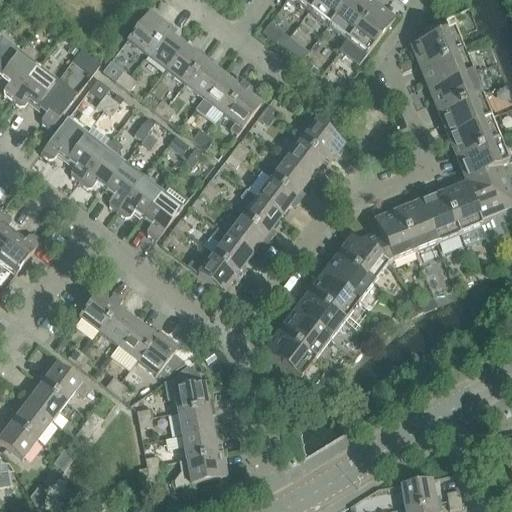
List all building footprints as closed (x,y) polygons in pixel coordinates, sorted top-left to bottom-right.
[(288,0),(289,0),(308,15),(319,0),(288,0)] [(319,0),(308,15),(327,29),(349,0),(319,0)] [(349,0),(327,29),(346,44),(373,9),(362,0),(349,0)] [(393,24),(374,9),(338,55),(358,69),(393,24)] [(168,30),(149,15),(126,43),(146,58),(168,30)] [(412,48),(421,71),(463,54),(453,32),(450,33),(445,22),(422,31),(426,43),(412,48)] [(166,35),(169,30),(168,30),(146,58),(165,73),(184,49),(166,35)] [(0,80),(19,56),(0,41),(0,80)] [(165,73),(184,88),(203,63),(184,49),(165,73)] [(421,71),(430,93),(472,77),(463,54),(421,71)] [(38,70),(19,56),(0,80),(0,82),(7,88),(3,94),(3,99),(11,105),(38,70)] [(184,88),(203,102),(222,78),(203,63),(184,88)] [(57,85),(38,70),(11,105),(19,111),(24,110),(29,104),(37,111),(57,85)] [(115,85),(122,90),(130,80),(123,75),(115,85)] [(430,93),(439,116),(481,99),(472,77),(430,93)] [(203,102),(222,117),(241,92),(222,78),(203,102)] [(130,80),(122,90),(129,95),(137,85),(130,80)] [(57,85),(37,111),(46,117),(41,123),(42,128),(50,135),(76,100),(57,85)] [(261,107),(241,92),(222,117),(242,132),(261,107)] [(98,108),(104,113),(112,103),(105,98),(98,108)] [(490,121),(481,99),(439,116),(448,138),(490,121)] [(112,103),(104,113),(111,118),(119,108),(112,103)] [(153,114),(160,119),(168,109),(161,104),(153,114)] [(268,108),(263,115),(273,123),(278,116),(268,108)] [(168,109),(160,119),(167,125),(175,115),(168,109)] [(273,123),(263,115),(258,122),(268,130),(273,123)] [(490,121),(448,138),(457,160),(499,143),(490,121)] [(58,157),(66,163),(86,137),(66,122),(39,157),(48,164),(53,163),(58,157)] [(150,132),(149,134),(156,140),(163,129),(156,124),(150,132)] [(300,143),(329,166),(344,146),(315,124),(300,143)] [(149,134),(150,132),(144,127),(143,126),(134,139),(141,144),(149,134)] [(191,143),(198,149),(206,139),(199,133),(191,143)] [(71,181),(78,187),(105,152),(86,137),(66,163),(74,170),(70,176),(71,181)] [(206,139),(198,149),(205,154),(213,144),(206,139)] [(286,163),(310,182),(324,163),(329,167),(329,166),(300,143),(286,163)] [(508,166),(499,143),(457,160),(466,182),(500,169),(508,166)] [(239,146),(234,153),(244,161),(249,154),(239,146)] [(96,186),(104,192),(124,167),(105,152),(78,187),(86,193),(91,192),(96,186)] [(244,161),(234,153),(228,160),(239,168),(244,161)] [(194,154),(187,164),(194,169),(201,159),(194,154)] [(271,182),(296,201),(310,182),(286,163),(271,182)] [(109,210),(116,216),(143,181),(124,167),(104,192),(113,199),(108,205),(109,210)] [(511,197),(500,169),(466,182),(468,187),(464,188),(478,222),(506,210),(511,197)] [(134,215),(142,222),(162,196),(143,181),(116,216),(124,222),(130,221),(134,215)] [(256,201),(281,220),(296,201),(271,182),(256,201)] [(210,184),(205,191),(215,199),(220,192),(210,184)] [(464,188),(442,197),(459,239),(481,230),(464,188)] [(215,199),(205,191),(199,198),(209,206),(215,199)] [(162,196),(142,222),(151,228),(146,234),(147,239),(155,246),(182,211),(162,196)] [(442,197),(420,206),(436,248),(459,239),(442,197)] [(281,220),(256,201),(242,220),(266,239),(281,220)] [(420,206),(398,215),(414,257),(436,248),(420,206)] [(3,215),(0,218),(0,258),(15,238),(7,232),(11,226),(11,221),(3,215)] [(352,240),(352,241),(387,268),(387,267),(414,257),(398,215),(375,225),(379,236),(358,245),(352,240)] [(266,239),(242,220),(227,239),(252,258),(266,239)] [(180,222),(175,229),(185,237),(191,230),(180,222)] [(185,237),(175,229),(170,236),(180,244),(185,237)] [(15,238),(0,258),(0,267),(15,279),(41,244),(33,238),(28,239),(23,245),(15,238)] [(227,239),(212,258),(237,277),(252,258),(227,239)] [(352,241),(337,260),(373,287),(387,268),(352,241)] [(237,277),(212,258),(197,277),(222,296),(237,277)] [(337,260),(323,279),(358,306),(373,287),(337,260)] [(358,306),(323,279),(308,298),(344,325),(358,306)] [(79,320),(98,335),(120,306),(101,291),(79,320)] [(329,344),(344,325),(308,298),(294,317),(329,344)] [(98,335),(117,350),(136,325),(118,311),(121,307),(120,306),(98,335)] [(329,344),(294,317),(279,336),(315,363),(329,344)] [(117,350),(136,364),(155,340),(136,325),(117,350)] [(190,341),(182,334),(177,340),(186,347),(190,341)] [(315,363),(279,336),(264,356),(300,383),(315,363)] [(155,340),(136,364),(156,379),(158,377),(164,382),(185,367),(172,358),(175,355),(155,340)] [(67,362),(74,367),(82,357),(75,351),(67,362)] [(82,357),(74,367),(81,372),(89,362),(82,357)] [(41,387),(66,406),(81,386),(56,367),(41,387)] [(177,416),(208,411),(203,387),(199,387),(197,377),(188,369),(163,386),(167,404),(175,402),(177,416)] [(105,391),(112,396),(120,386),(113,381),(105,391)] [(120,386),(112,396),(119,401),(127,391),(120,386)] [(66,406),(41,387),(27,406),(51,425),(66,406)] [(27,406),(12,425),(37,444),(51,425),(27,406)] [(177,416),(182,440),(212,434),(208,411),(177,416)] [(137,415),(138,424),(151,421),(149,413),(137,415)] [(93,415),(88,422),(98,430),(103,423),(93,415)] [(151,421),(138,424),(140,432),(152,430),(151,421)] [(98,430),(88,422),(82,429),(93,437),(98,430)] [(37,444),(12,425),(0,440),(0,446),(22,464),(37,444)] [(182,440),(186,464),(222,457),(222,456),(217,457),(212,434),(182,440)] [(64,453),(58,460),(69,468),(74,461),(64,453)] [(222,457),(186,464),(191,488),(227,481),(222,457)] [(69,468),(58,460),(53,467),(63,475),(69,468)] [(145,462),(147,471),(159,469),(158,460),(145,462)] [(159,469),(147,471),(148,480),(161,477),(159,469)] [(400,489),(404,511),(409,511),(435,507),(431,483),(400,489)] [(446,496),(448,505),(460,503),(459,494),(446,496)] [(460,503),(448,505),(448,511),(457,511),(462,511),(460,503)]
